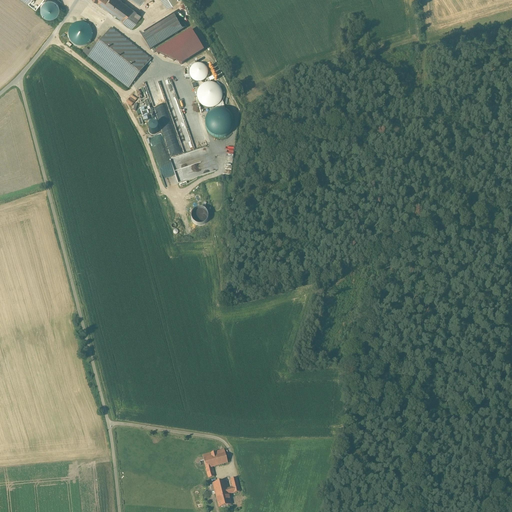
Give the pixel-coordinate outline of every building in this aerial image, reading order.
[(52,0),(46,0),(45,0),(44,1),(43,2),(43,3),(42,4),(41,6),(41,7),(40,8),(40,9),(40,10),(41,11),(41,12),(41,13),(42,14),(43,15),(44,16),(45,17),(46,17),(47,18),(49,18),(50,18),(51,18),(53,18),(54,17),(55,16),(56,16),(57,14),(58,13),(58,12),(59,11),(59,10),(59,9),(59,7),(59,6),(58,5),(57,4),(57,3),(56,2),(55,1),(54,1),(52,0)] [(128,6),(120,0),(107,0),(106,0),(94,0),(119,18),(128,6)] [(141,15),(128,6),(119,18),(122,21),(131,28),(141,15)] [(177,16),(151,32),(159,44),(184,28),(177,16)] [(77,47),(80,47),(83,47),(86,46),(89,44),(91,42),(92,39),(92,36),(92,33),(91,30),(90,27),(87,25),(85,24),(82,23),(79,23),(76,24),(73,25),(71,27),(69,30),(68,33),(68,36),(69,39),(70,42),(72,44),(75,46),(77,47)] [(151,60),(110,29),(88,57),(129,88),(151,60)] [(181,65),(206,51),(195,30),(159,49),(164,58),(170,55),(173,61),(177,58),(181,65)] [(170,44),(169,41),(158,46),(159,49),(170,44)] [(196,82),(198,83),(199,83),(201,82),(202,82),(203,82),(204,81),(205,80),(206,79),(207,77),(208,76),(208,74),(208,72),(207,70),(207,68),(205,67),(204,65),(202,65),(200,64),(198,64),(196,64),(194,65),(193,66),(191,68),(190,69),(190,71),(189,73),(190,75),(190,77),(191,79),(192,80),(194,81),(196,82)] [(204,81),(203,82),(202,82),(201,82),(199,83),(198,83),(200,88),(201,86),(202,85),(204,85),(206,84),(208,83),(206,79),(205,80),(204,81)] [(210,83),(208,83),(206,84),(204,85),(202,85),(201,86),(200,88),(199,89),(198,91),(197,93),(197,96),(197,98),(197,100),(198,102),(199,104),(201,105),(203,107),(204,108),(207,108),(209,109),(211,109),(213,108),(215,108),(217,107),(219,105),(220,104),(221,102),(222,100),(222,98),(223,95),(222,93),(222,91),(221,89),(220,88),(218,86),(216,85),(214,84),(212,83),(210,83)] [(154,123),(149,130),(157,136),(163,128),(154,123)] [(162,174),(166,187),(191,179),(188,168),(187,167),(182,169),(178,155),(177,161),(173,161),(173,165),(173,166),(173,167),(175,173),(171,174),(173,175),(173,179),(172,177),(166,176),(166,174),(162,174)] [(215,452),(202,456),(206,469),(212,467),(228,463),(224,450),(215,452)] [(212,467),(206,469),(208,478),(214,477),(212,467)] [(236,478),(230,479),(232,487),(227,489),(228,494),(234,493),(239,492),(236,478)] [(225,481),(213,484),(219,508),(231,505),(228,494),(227,489),(225,481)]
